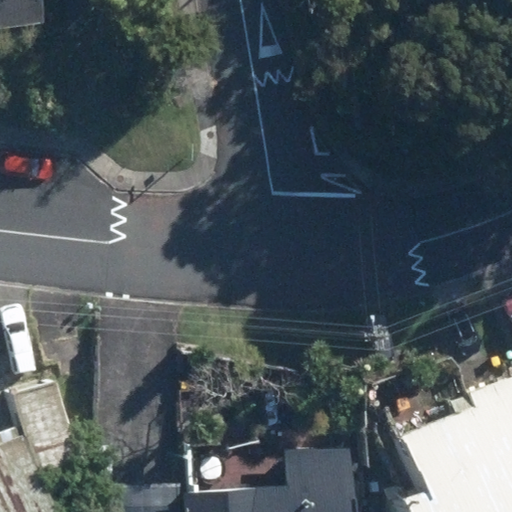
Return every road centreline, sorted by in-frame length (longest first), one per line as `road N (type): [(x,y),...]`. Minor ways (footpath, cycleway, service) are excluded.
road 1 (residential): [(0,233),(175,256),(299,256)]
road 2 (residential): [(299,256),(279,195),(244,0)]
road 3 (residential): [(299,256),(425,240),(511,210)]
